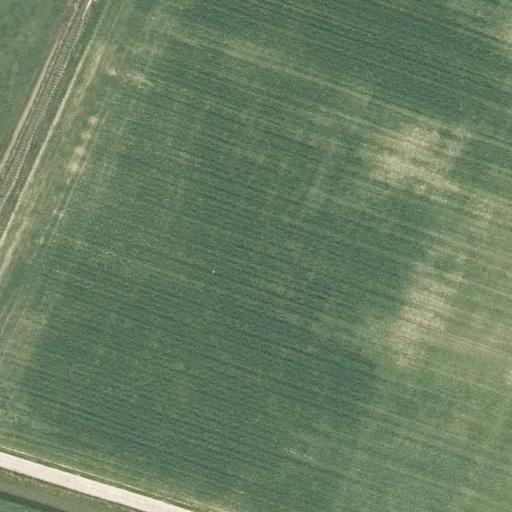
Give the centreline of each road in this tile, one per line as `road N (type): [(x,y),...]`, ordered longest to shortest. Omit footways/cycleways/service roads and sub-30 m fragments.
road 1 (track): [(94,0),(0,229)]
road 2 (track): [(168,511),(0,459)]
